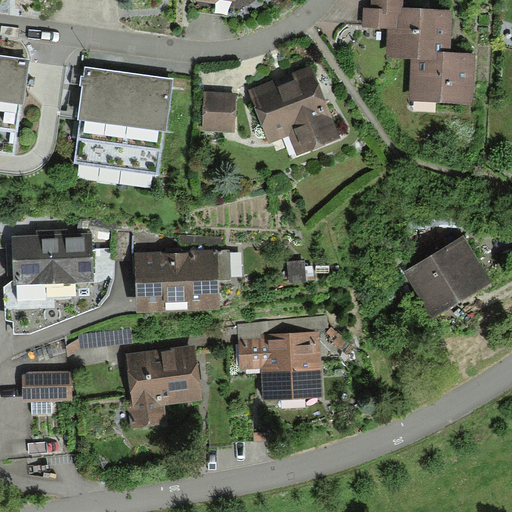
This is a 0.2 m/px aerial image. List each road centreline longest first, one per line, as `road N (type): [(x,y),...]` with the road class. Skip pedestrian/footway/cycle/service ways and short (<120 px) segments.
road 1 (residential): [(68,511),(280,474),(350,452),(412,428),(511,369)]
road 2 (residential): [(0,27),(200,52),(285,31),(321,0)]
